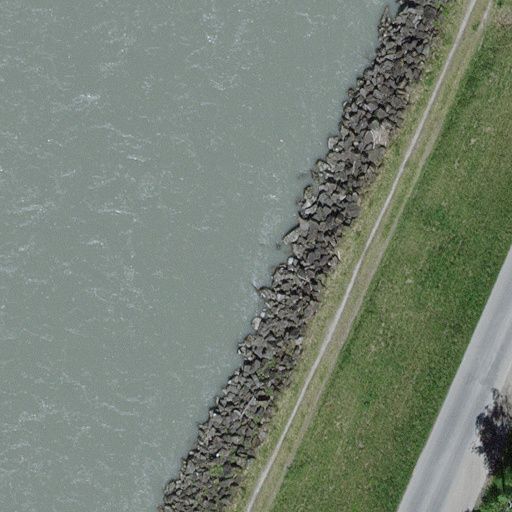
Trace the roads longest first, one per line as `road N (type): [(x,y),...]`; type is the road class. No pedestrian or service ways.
road 1 (track): [(485,0),(259,511)]
road 2 (unclassified): [(511,316),(428,511)]
